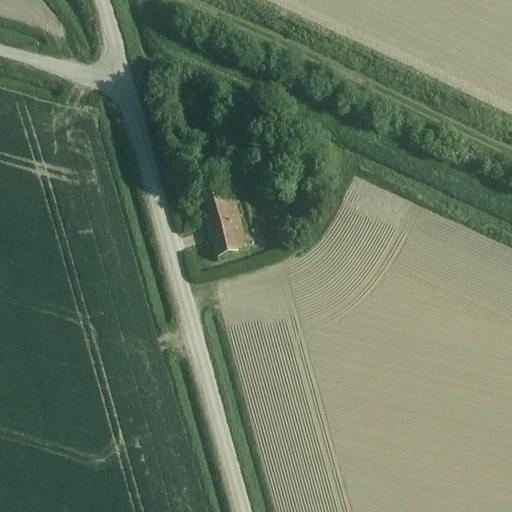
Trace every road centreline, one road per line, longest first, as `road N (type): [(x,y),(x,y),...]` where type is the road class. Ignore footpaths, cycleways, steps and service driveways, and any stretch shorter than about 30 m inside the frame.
road 1 (unclassified): [(241,511),(124,85)]
road 2 (unclassified): [(124,85),(0,49)]
